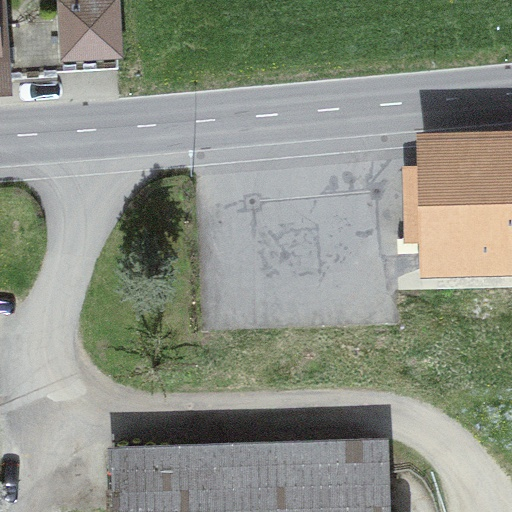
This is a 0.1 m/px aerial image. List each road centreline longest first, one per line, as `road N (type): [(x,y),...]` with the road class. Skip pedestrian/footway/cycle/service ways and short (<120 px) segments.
road 1 (secondary): [(0,136),(511,93)]
road 2 (unknown): [(267,114),(267,338)]
